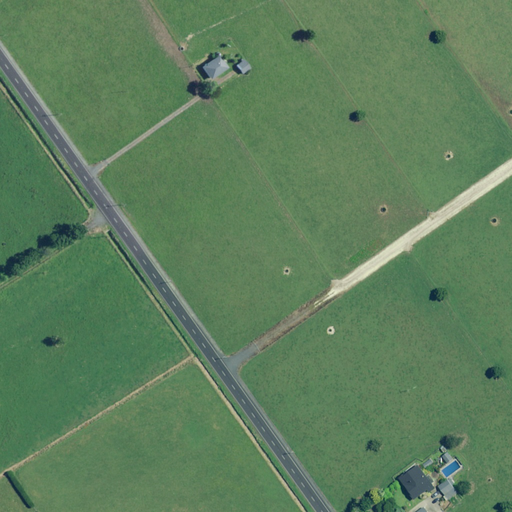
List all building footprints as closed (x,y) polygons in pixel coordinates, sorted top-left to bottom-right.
[(225,64),(216,57),(201,68),(210,80),(227,68),(224,65),(225,64)] [(250,68),(245,59),(236,65),(242,74),(250,68)] [(454,459),(449,452),(444,456),(449,463),(454,459)] [(437,488),(421,465),(402,478),(417,501),(430,493),(437,488)] [(451,492),(444,483),(439,487),(446,496),(451,492)]
